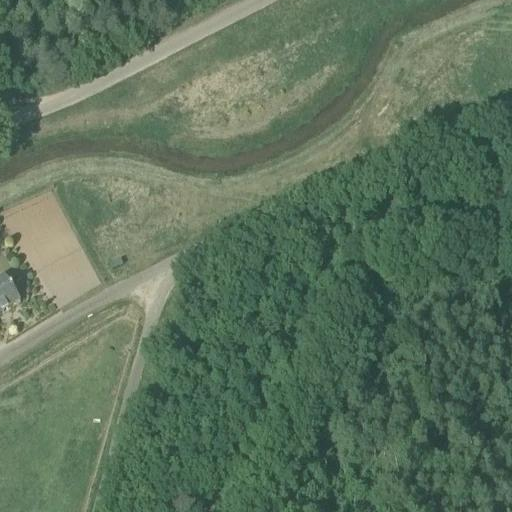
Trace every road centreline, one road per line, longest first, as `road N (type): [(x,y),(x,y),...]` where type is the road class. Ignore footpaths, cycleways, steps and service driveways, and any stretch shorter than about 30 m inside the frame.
road 1 (unclassified): [(166,270),(511,108)]
road 2 (unclassified): [(0,122),(60,101),(257,0)]
road 3 (unclassified): [(96,511),(166,270)]
road 4 (unclassified): [(0,360),(166,270)]
